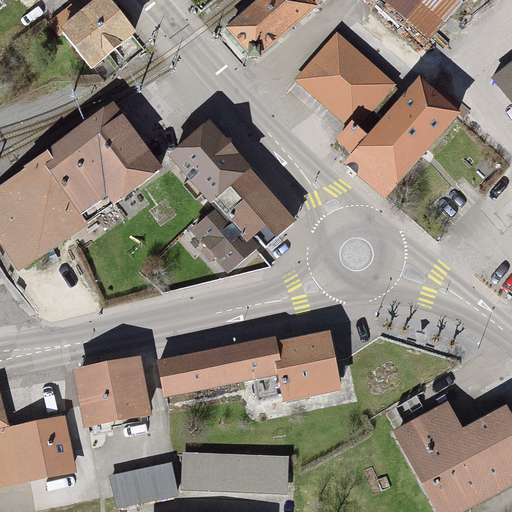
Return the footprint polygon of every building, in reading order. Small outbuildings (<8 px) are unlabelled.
[(109,0),(67,33),(92,65),(134,32),(109,0)] [(270,0),(232,31),(254,58),(325,0),(270,0)] [(380,0),(427,40),(461,0),(380,0)] [(329,144),(384,192),(450,115),(411,82),(402,92),(339,38),(298,86),(345,126),(329,144)] [(511,65),(489,84),(511,113),(511,65)] [(0,232),(12,251),(24,269),(51,251),(81,230),(74,221),(79,217),(103,201),(109,210),(159,176),(132,137),(114,109),(0,186),(0,232)] [(301,223),(213,125),(173,160),(221,213),(193,236),(208,255),(230,281),(258,258),(271,247),(301,223)] [(332,336),(162,363),(168,399),(286,381),(289,399),(341,391),(332,336)] [(140,359),(77,372),(89,427),(152,414),(140,359)] [(0,390),(0,434),(12,433),(4,389),(0,390)] [(393,434),(432,511),(445,511),(511,478),(511,424),(504,408),(454,433),(442,409),(393,434)] [(66,423),(0,436),(0,492),(77,476),(66,423)] [(292,462),(184,456),(182,495),(290,500),(292,462)] [(173,467),(110,479),(116,511),(179,500),(173,467)]
